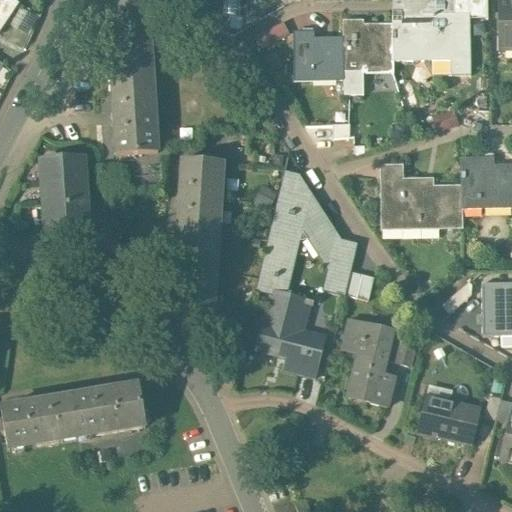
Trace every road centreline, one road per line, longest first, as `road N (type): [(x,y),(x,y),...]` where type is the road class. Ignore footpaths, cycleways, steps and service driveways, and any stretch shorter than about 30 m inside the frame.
road 1 (residential): [(255,511),(190,373),(130,322),(0,256)]
road 2 (residential): [(61,0),(0,149)]
